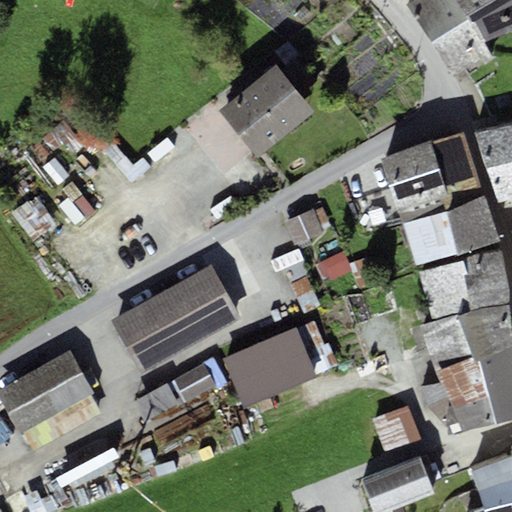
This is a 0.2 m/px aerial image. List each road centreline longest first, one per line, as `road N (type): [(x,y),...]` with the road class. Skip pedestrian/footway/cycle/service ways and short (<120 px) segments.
road 1 (unclassified): [(0,374),(452,102)]
road 2 (unclassified): [(511,282),(469,130),(452,102)]
road 3 (unclassified): [(452,102),(380,0)]
